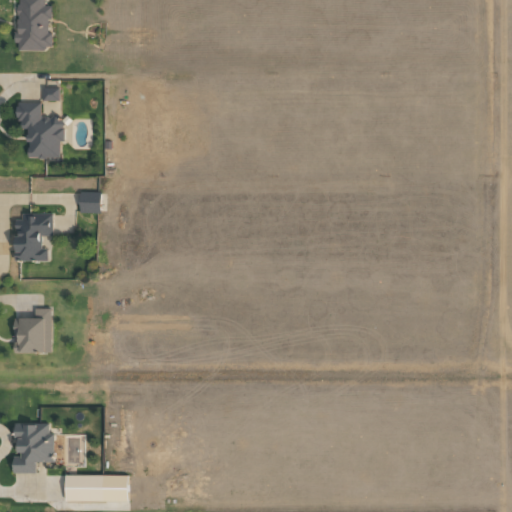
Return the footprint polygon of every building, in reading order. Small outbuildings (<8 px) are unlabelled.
[(44,0),(16,0),(16,49),(52,49),(53,33),(50,33),(50,6),(45,6),(44,0)] [(60,87),(43,87),(43,100),(60,100),(60,87)] [(59,157),(59,141),(62,141),(62,116),(41,116),(41,102),(18,102),(18,129),(27,129),(27,158),(59,157)] [(101,193),(80,192),(79,213),(100,214),(101,193)] [(52,214),(15,214),(15,259),(47,259),(47,248),(41,248),(41,235),(52,235),(52,214)] [(52,308),(35,308),(34,319),(15,318),(14,352),(50,353),(52,308)] [(13,472),(36,472),(36,462),(54,462),(53,433),(49,433),(49,424),(16,424),(16,456),(13,456),(13,472)] [(65,500),(127,501),(128,476),(66,475),(65,500)]
